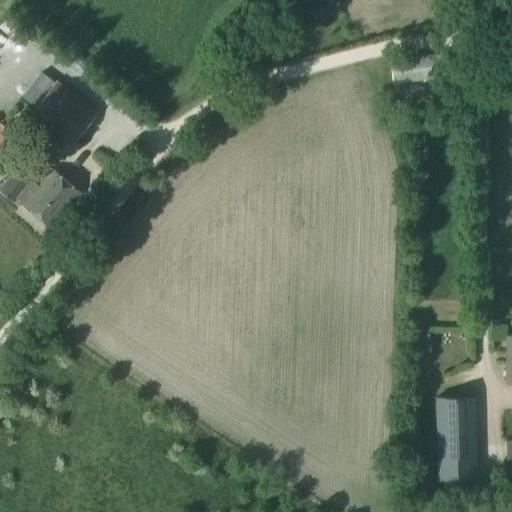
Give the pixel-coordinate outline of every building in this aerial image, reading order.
[(451,55),(389,62),(392,84),(453,77),(451,55)] [(46,79),(29,100),(37,106),(34,109),(76,142),(96,116),(55,83),(54,85),(46,79)] [(1,126),(0,126),(0,156),(16,139),(1,126)] [(19,178),(7,193),(51,228),(80,194),(50,170),(37,186),(33,184),(31,187),(19,178)] [(435,403),(438,484),(477,483),(474,402),(435,403)]
